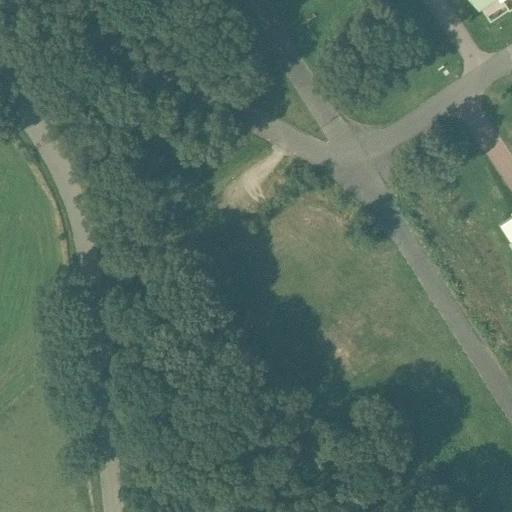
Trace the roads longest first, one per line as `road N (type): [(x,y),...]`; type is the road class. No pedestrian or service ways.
road 1 (unclassified): [(123,511),(92,244),(44,129),(0,77)]
road 2 (residential): [(42,0),(339,165),(355,157)]
road 3 (residential): [(254,0),(355,157)]
road 4 (residential): [(355,157),(483,75)]
